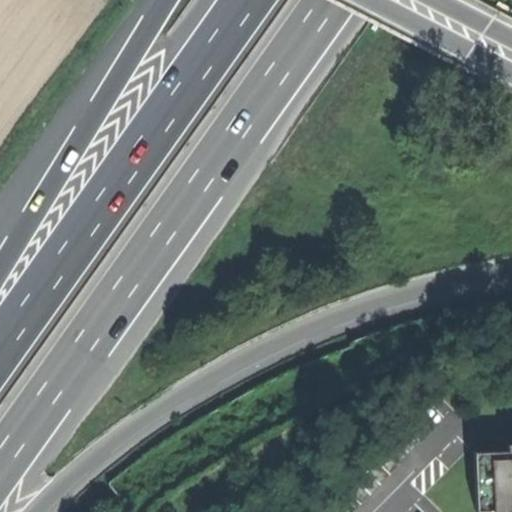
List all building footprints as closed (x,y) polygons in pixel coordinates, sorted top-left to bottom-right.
[(368,454),(387,474),(397,464),(378,444),(368,454)] [(511,511),(511,444),(505,444),(505,451),(478,452),(481,511),(511,511)] [(368,454),(359,464),(378,484),(387,474),(368,454)] [(378,484),(359,464),(349,474),(368,494),(378,484)] [(368,494),(349,474),(339,484),(358,504),(368,494)] [(339,484),(329,494),(346,511),(349,511),(358,504),(339,484)] [(346,511),(329,494),(319,504),(326,511),(346,511)]
